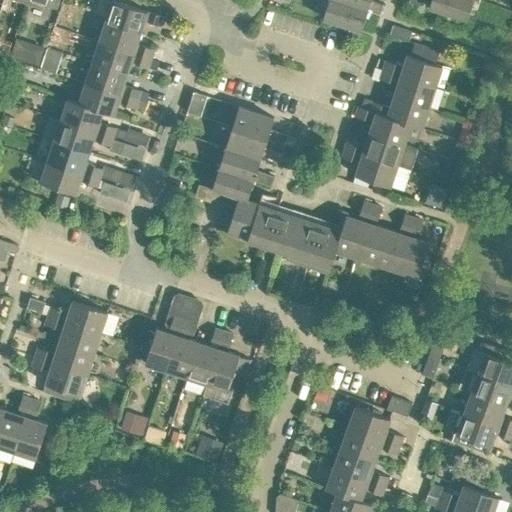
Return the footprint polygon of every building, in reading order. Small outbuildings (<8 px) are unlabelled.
[(115,0),(111,0),(105,20),(140,31),(144,20),(161,26),(165,16),(115,0)] [(350,26),(360,29),(360,30),(367,9),(370,0),(327,0),(322,17),(350,26)] [(373,0),(370,0),(367,9),(373,11),(377,1),(373,0)] [(430,0),(428,7),(466,19),(472,0),(430,0)] [(377,1),(373,11),(379,13),(383,3),(377,1)] [(105,20),(98,40),(151,57),(154,48),(137,43),(140,31),(105,20)] [(389,34),(395,36),(398,26),(392,24),(389,34)] [(360,29),(350,26),(348,32),(358,36),(360,29)] [(395,36),(402,38),(405,28),(398,26),(395,36)] [(405,28),(402,38),(408,40),(411,30),(405,28)] [(44,47),(17,38),(10,57),(39,66),(44,47)] [(98,40),(92,61),(127,72),(131,61),(148,67),(151,57),(98,40)] [(385,60),(382,69),(435,86),(442,65),(435,63),(439,50),(414,42),(410,54),(406,53),(402,65),(385,60)] [(151,57),(148,67),(154,69),(157,60),(151,57)] [(92,61),(85,81),(138,99),(139,93),(141,89),(123,84),(127,72),(92,61)] [(396,84),(393,95),(428,106),(435,86),(382,69),(379,78),(396,84)] [(85,81),(78,102),(102,110),(113,114),(117,102),(145,111),(147,103),(143,101),(144,100),(140,99),(138,99),(85,81)] [(144,100),(145,101),(148,92),(141,89),(139,93),(138,99),(140,99),(144,100)] [(364,98),(361,107),(386,115),(410,123),(410,124),(421,127),(428,106),(393,95),(389,106),(364,98)] [(67,98),(60,119),(113,136),(113,135),(125,139),(128,131),(116,127),(98,121),(102,110),(78,102),(67,98)] [(232,126),(284,143),(294,146),(297,135),(288,132),(287,134),(270,128),(273,117),(238,105),(232,126)] [(372,121),(368,133),(403,144),(410,124),(410,123),(386,115),(361,107),(357,106),(354,115),(372,121)] [(13,126),(16,119),(5,115),(3,123),(13,126)] [(473,129),(475,122),(463,118),(461,125),(473,129)] [(60,119),(53,139),(89,151),(92,139),(110,145),(108,149),(123,154),(126,143),(112,139),(113,136),(60,119)] [(469,142),(473,129),(461,125),(457,138),(469,142)] [(225,147),(260,158),(264,147),(281,152),(284,143),(232,126),(225,147)] [(347,138),(344,148),(397,165),(410,169),(417,149),(403,144),(368,133),(365,144),(347,138)] [(53,139),(47,160),(99,177),(100,176),(103,168),(85,162),(89,151),(53,139)] [(254,178),(253,179),(271,185),(274,175),(256,169),(260,158),(225,147),(218,166),(254,178)] [(397,165),(344,148),(341,156),(359,162),(355,174),(390,185),(397,165)] [(454,175),(458,162),(450,160),(444,158),(440,171),(454,175)] [(99,177),(47,160),(40,181),(75,192),(79,180),(96,186),(99,177)] [(103,168),(100,176),(114,180),(118,169),(103,165),(103,168)] [(226,193),(238,197),(238,196),(247,199),(253,179),(254,178),(218,166),(211,188),(226,193)] [(102,188),(100,192),(108,195),(112,184),(104,181),(102,188)] [(431,183),(424,202),(439,207),(446,187),(431,183)] [(195,196),(207,200),(211,188),(199,184),(195,196)] [(222,204),(226,193),(211,188),(207,200),(222,204)] [(67,209),(70,198),(58,194),(55,205),(67,209)] [(274,202),(276,197),(267,194),(265,200),(274,202)] [(226,231),(247,238),(259,203),(247,199),(238,196),(238,197),(226,231)] [(335,249),(355,256),(372,203),(363,200),(357,218),(346,214),(347,211),(336,207),(334,213),(345,216),(341,229),(334,249),(335,249)] [(77,212),(75,204),(71,203),(69,209),(77,212)] [(268,244),(279,209),(259,203),(247,238),(264,243),(268,244)] [(355,256),(375,263),(387,227),(376,224),(381,206),(372,203),(355,256)] [(268,244),(288,251),(289,251),(300,216),(301,216),(302,212),(292,208),(281,204),(279,209),(268,244)] [(0,248),(7,251),(15,253),(18,244),(0,238),(0,208),(1,206),(0,205),(0,248)] [(375,263),(396,269),(413,217),(404,214),(398,231),(387,227),(375,263)] [(285,258),(306,265),(320,222),(301,216),(300,216),(289,251),(288,251),(285,258)] [(413,217),(396,269),(417,276),(428,241),(416,237),(422,220),(413,217)] [(328,272),(335,249),(334,249),(341,229),(320,222),(306,265),(328,272)] [(42,313),(45,302),(30,297),(26,308),(42,313)] [(51,305),(48,315),(100,332),(107,311),(72,299),(68,311),(51,305)] [(144,362),(165,369),(183,316),(173,313),(168,331),(156,327),(144,362)] [(62,329),(58,341),(94,352),(100,332),(48,315),(45,324),(62,329)] [(165,369),(186,376),(197,341),(186,337),(192,319),(183,316),(165,369)] [(186,376),(206,382),(224,330),(214,327),(209,344),(197,341),(186,376)] [(443,345),(448,332),(438,329),(433,342),(443,345)] [(224,330),(206,382),(203,394),(227,402),(232,390),(228,388),(234,370),(245,373),(250,359),(239,355),(239,354),(227,350),(233,333),(224,330)] [(485,351),(478,371),(511,383),(511,351),(480,340),(477,349),(485,351)] [(37,346),(34,356),(87,373),(94,352),(58,341),(55,352),(37,346)] [(438,358),(441,348),(432,345),(429,355),(438,358)] [(87,373),(34,356),(31,365),(49,370),(45,382),(49,384),(47,391),(75,401),(78,393),(80,394),(87,373)] [(511,383),(478,371),(466,367),(458,387),(470,392),(505,404),(509,393),(511,393),(511,383)] [(327,402),(331,389),(318,384),(314,397),(327,402)] [(470,392),(463,412),(511,429),(511,419),(501,415),(505,404),(470,392)] [(386,408),(407,415),(411,402),(391,394),(386,408)] [(0,424),(0,445),(14,450),(31,398),(22,395),(16,412),(5,408),(0,424)] [(31,398),(14,450),(35,457),(47,422),(35,418),(40,401),(31,398)] [(431,419),(436,402),(427,399),(422,416),(431,419)] [(355,405),(347,426),(399,444),(403,435),(385,429),(390,417),(355,405)] [(511,429),(463,412),(455,433),(454,432),(452,440),(488,453),(494,433),(510,439),(508,445),(511,446),(511,429)] [(139,421),(125,416),(121,428),(141,434),(147,417),(141,415),(139,421)] [(176,422),(169,444),(182,448),(189,426),(176,422)] [(307,435),(311,426),(302,423),(299,432),(307,435)] [(167,431),(149,425),(145,440),(162,445),(167,431)] [(347,426),(340,446),(375,458),(379,447),(396,453),(399,444),(347,426)] [(202,434),(196,452),(217,460),(224,442),(202,434)] [(340,446),(333,466),(385,485),(388,476),(371,470),(375,458),(340,446)] [(325,487),(336,491),(337,491),(360,499),(360,498),(364,488),(382,494),(385,485),(333,466),(325,487)] [(432,483),(428,494),(478,511),(491,511),(498,495),(463,483),(459,495),(442,488),(442,486),(432,483)] [(336,491),(329,511),(330,511),(368,511),(372,503),(360,498),(360,499),(337,491),(336,491)] [(409,503),(412,495),(402,492),(399,499),(409,503)] [(450,511),(478,511),(428,494),(425,502),(435,506),(435,507),(450,511)]
